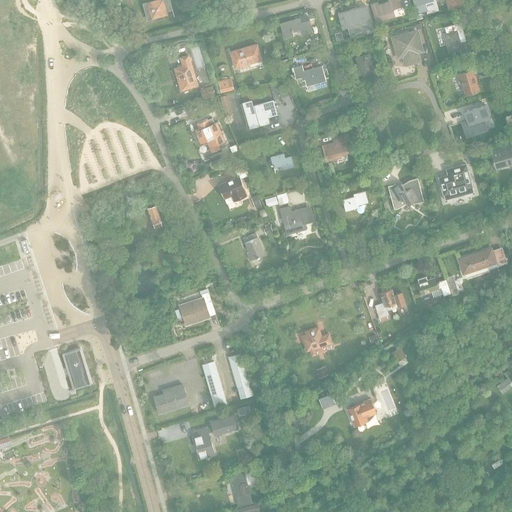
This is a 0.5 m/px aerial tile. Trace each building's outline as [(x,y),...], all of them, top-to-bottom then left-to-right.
[(123,0),(125,8),(133,7),(131,0),(123,0)] [(157,0),(143,4),(148,19),(166,14),(166,12),(172,10),(169,0),(157,0)] [(393,9),(402,7),(400,0),(387,0),(388,1),(378,4),(377,2),(370,4),(375,23),(395,17),(393,9)] [(414,0),(418,13),(428,10),(425,3),(434,0),(414,0)] [(366,30),(367,32),(372,30),(365,5),(338,13),(342,28),(354,24),(356,33),(366,30)] [(283,34),(300,29),(302,33),(311,30),(308,21),(303,23),(302,18),(280,24),(283,34)] [(446,33),(444,33),(449,51),(453,50),(454,54),(461,52),(460,48),(461,48),(458,39),(464,37),(460,23),(444,27),(444,28),(446,33)] [(416,31),(392,38),(398,57),(405,55),(407,64),(418,61),(415,49),(420,47),(416,31)] [(230,52),(235,68),(255,62),(250,46),(230,52)] [(361,77),(375,73),(369,53),(361,56),(360,54),(355,55),(356,57),(355,57),(361,77)] [(175,69),(181,90),(197,85),(188,56),(181,58),(183,66),(175,69)] [(441,69),(448,67),(446,61),(439,63),(441,69)] [(301,65),(293,68),(296,78),(301,77),(302,81),(305,80),(306,82),(307,86),(315,83),(325,81),(322,72),(321,67),(315,69),(303,72),(301,65)] [(472,69),(456,73),(457,74),(461,87),(462,87),(465,95),(464,95),(464,96),(480,91),(480,90),(479,91),(475,75),(473,75),(472,70),(473,70),(472,69)] [(218,82),(221,92),(233,89),(230,79),(218,82)] [(207,88),(207,87),(203,88),(205,96),(209,95),(209,94),(213,93),(212,87),(207,88)] [(251,100),(242,102),(248,129),(269,123),(268,117),(276,114),(274,105),(267,107),(266,103),(254,106),(253,106),(251,100)] [(469,122),(462,124),(466,136),(475,132),(474,131),(485,127),(483,118),(485,118),(485,119),(489,118),(484,104),(464,111),(466,119),(468,119),(469,122)] [(220,150),(218,144),(224,142),(216,122),(214,123),(212,119),(208,120),(207,118),(195,123),(198,130),(195,131),(201,144),(207,142),(212,153),(220,150)] [(322,146),(326,161),(332,159),(331,157),(348,152),(345,142),(348,141),(347,136),(336,139),(337,142),(322,146)] [(490,150),(489,150),(494,165),(510,161),(511,166),(511,143),(490,150)] [(290,157),(284,158),(283,154),(270,157),(271,162),(269,163),(270,166),(272,165),(273,167),(281,165),(282,168),(293,165),(290,157)] [(454,173),(438,177),(443,195),(472,187),(465,164),(452,167),(454,173)] [(420,202),(430,199),(424,176),(416,178),(408,182),(407,183),(403,184),(401,182),(394,184),(400,207),(405,206),(414,200),(419,199),(420,202)] [(218,185),(226,203),(244,195),(236,178),(218,185)] [(342,201),(345,211),(358,207),(357,205),(367,202),(365,196),(368,196),(367,191),(353,195),(354,198),(342,201)] [(265,199),(267,207),(278,204),(276,196),(265,199)] [(303,208),(291,212),(290,206),(279,209),(287,234),(305,229),(303,223),(313,220),(310,211),(304,213),(303,208)] [(147,210),(152,224),(161,222),(156,207),(147,210)] [(263,229),(266,235),(273,232),(269,223),(264,225),(265,228),(263,229)] [(246,253),(250,261),(265,254),(256,233),(243,238),(248,251),(248,252),(246,253)] [(25,254),(29,252),(29,250),(26,241),(25,240),(21,241),(25,254)] [(488,268),(507,262),(502,247),(491,250),(491,248),(476,253),(477,255),(473,256),(472,254),(458,259),(463,273),(464,273),(465,276),(467,277),(487,271),(488,268)] [(434,278),(427,280),(426,276),(417,279),(418,283),(421,294),(438,289),(434,278)] [(438,282),(443,296),(450,293),(445,279),(438,282)] [(374,305),(378,318),(388,315),(386,311),(390,310),(389,305),(396,303),(391,288),(379,292),(383,302),(374,305)] [(179,305),(186,325),(209,317),(209,316),(215,314),(207,289),(200,291),(202,297),(179,305)] [(314,348),(331,342),(328,334),(320,336),(317,327),(305,332),(306,334),(301,336),(306,350),(309,349),(311,355),(316,354),(314,348)] [(80,348),(62,353),(62,354),(63,354),(67,368),(66,368),(67,369),(69,368),(71,373),(68,374),(68,375),(69,374),(73,388),(73,389),(91,384),(90,383),(86,369),(82,356),(80,349),(80,348)] [(229,357),(238,386),(248,383),(240,354),(229,357)] [(203,364),(214,404),(220,402),(217,392),(222,391),(214,361),(203,364)] [(511,383),(510,380),(511,379),(509,376),(508,377),(507,377),(496,385),(502,394),(511,386),(511,383)] [(154,397),(159,413),(188,404),(182,384),(171,387),(173,391),(154,397)] [(347,408),(354,425),(366,420),(364,416),(375,411),(370,398),(347,408)] [(236,408),(238,414),(250,411),(248,405),(236,408)] [(210,422),(214,436),(239,429),(235,415),(210,422)] [(193,436),(199,458),(215,454),(207,426),(199,428),(201,434),(193,436)] [(247,482),(242,483),(242,480),(241,474),(229,477),(230,483),(233,482),(234,488),(239,487),(240,493),(237,494),(239,500),(242,499),(243,503),(251,502),(247,482)] [(239,507),(240,511),(255,511),(260,511),(258,503),(239,507)]
